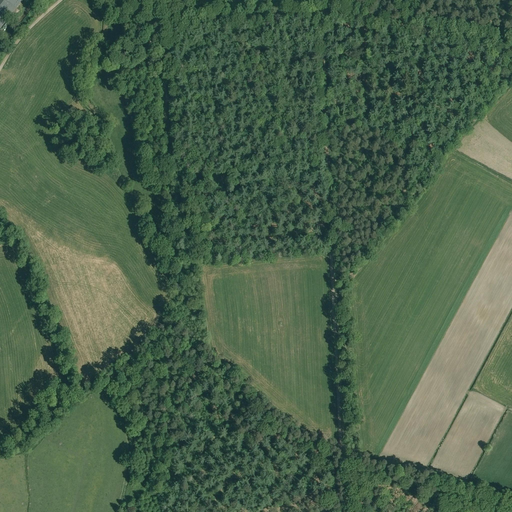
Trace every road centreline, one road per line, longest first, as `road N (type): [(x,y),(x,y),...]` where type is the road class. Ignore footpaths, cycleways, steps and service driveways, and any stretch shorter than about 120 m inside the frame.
road 1 (track): [(318,13),(340,434)]
road 2 (track): [(97,0),(131,23),(318,13)]
road 3 (track): [(511,45),(322,12)]
road 4 (track): [(326,161),(197,176)]
